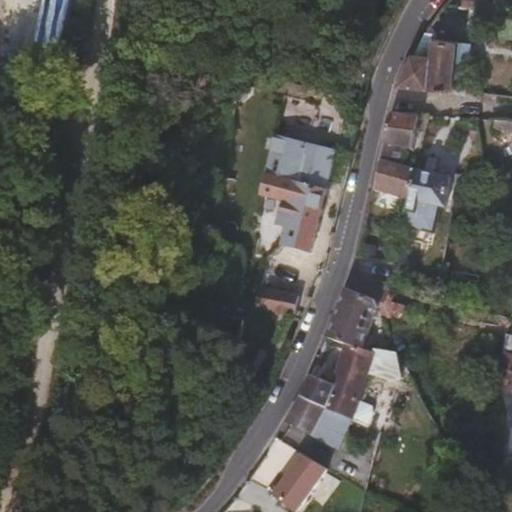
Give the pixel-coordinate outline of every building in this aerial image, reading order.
[(486,0),(489,3),(456,0),(445,11),(507,16),(497,0),(486,0)] [(468,99),(471,62),(457,60),(458,48),(432,42),(430,60),(412,58),(398,91),(468,99)] [(401,172),(404,153),(412,153),(418,122),(389,119),(373,196),(409,204),(416,175),(401,172)] [(511,136),(511,128),(494,128),(494,135),(511,136)] [(321,248),(344,148),(322,144),(283,134),(270,192),(279,194),(273,237),(276,240),(321,248)] [(424,145),(423,173),(441,174),(443,146),(424,145)] [(446,211),(450,183),(416,175),(409,204),(395,270),(406,272),(414,232),(435,236),(441,210),(446,211)] [(384,268),(386,255),(359,251),(356,263),(384,268)] [(425,293),(431,275),(414,269),(408,287),(425,293)] [(373,305),(377,293),(354,284),(350,297),(373,305)] [(301,317),(307,296),(271,288),(267,310),(301,317)] [(364,355),(380,314),(377,308),(373,305),(350,297),(346,296),(328,342),(364,355)] [(362,406),(373,379),(399,390),(417,389),(404,364),(380,355),(377,361),(366,356),(364,355),(328,342),(318,365),(325,367),(331,352),(346,358),(334,390),(311,382),(301,403),(328,414),(372,433),(379,414),(362,406)] [(289,366),(291,353),(262,345),(259,358),(289,366)] [(377,361),(380,355),(369,350),(366,356),(377,361)] [(318,441),(328,414),(301,403),(287,429),(318,441)]
